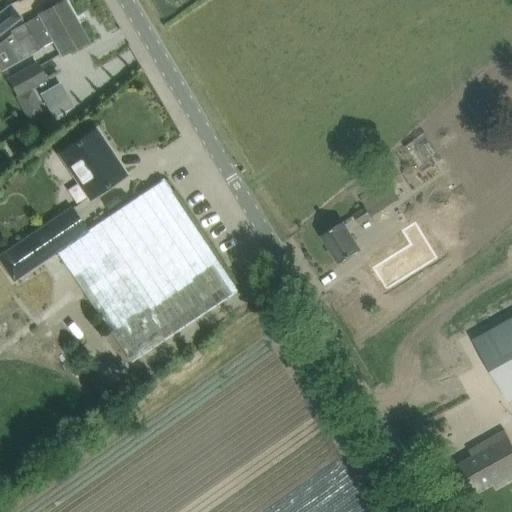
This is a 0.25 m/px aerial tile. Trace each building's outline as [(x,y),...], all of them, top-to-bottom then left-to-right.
[(12,33),(0,42),(0,71),(53,40),(61,55),(69,51),(87,41),(86,40),(83,42),(71,21),(74,19),(64,1),(47,10),(24,23),(10,30),(12,33)] [(11,6),(0,14),(0,33),(20,18),(11,6)] [(45,111),(33,88),(46,81),(36,63),(8,79),(18,96),(30,119),(45,111)] [(80,141),(60,154),(89,198),(126,174),(115,158),(112,160),(103,147),(106,145),(96,130),(80,141)] [(407,194),(397,178),(360,200),(365,206),(352,214),(357,224),(407,194)] [(163,180),(144,193),(56,252),(131,362),(237,289),(163,180)] [(0,256),(0,261),(12,279),(85,230),(70,209),(0,256)] [(343,222),(339,225),(322,235),(339,264),(361,250),(343,222)] [(511,266),(469,286),(499,356),(511,350),(511,266)] [(430,424),(425,427),(429,433),(434,429),(430,424)] [(473,456),(456,466),(472,494),(489,484),(494,482),(497,487),(511,478),(511,468),(508,462),(511,460),(511,442),(506,430),(494,437),(487,441),(470,451),(473,456)]
